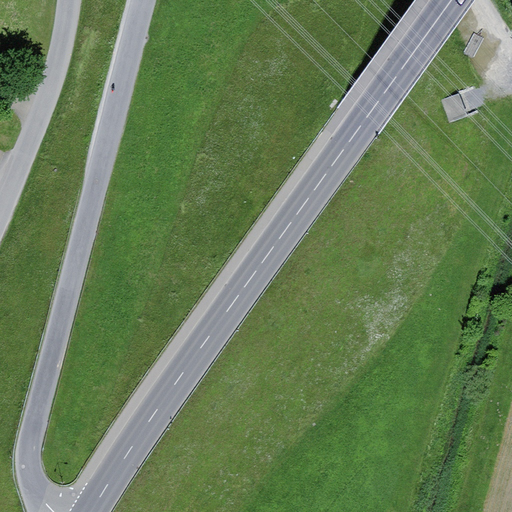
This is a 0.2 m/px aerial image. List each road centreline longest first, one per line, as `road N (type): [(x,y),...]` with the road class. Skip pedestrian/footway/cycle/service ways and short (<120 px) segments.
road 1 (secondary): [(449,0),(164,394),(89,511)]
road 2 (unclassified): [(55,511),(29,471),(29,441),(141,0)]
road 3 (unclassified): [(74,0),(0,240)]
